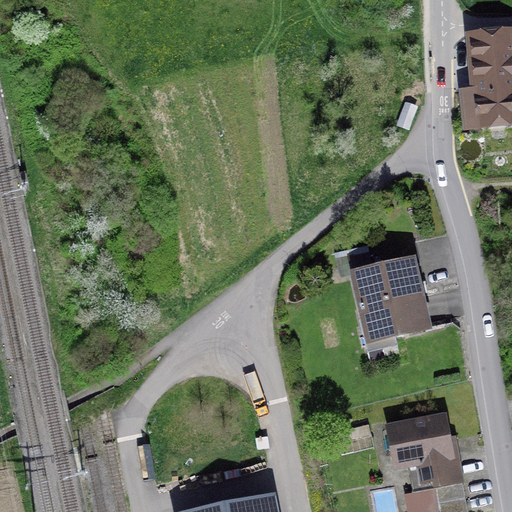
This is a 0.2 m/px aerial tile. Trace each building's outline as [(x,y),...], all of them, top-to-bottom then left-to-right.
[(511,36),(468,40),(472,92),(461,93),(465,132),(511,127),(511,36)] [(416,262),(351,279),(369,351),(435,334),(416,262)] [(447,418),(385,430),(394,475),(407,472),(410,492),(459,482),(447,418)] [(467,511),(462,485),(436,490),(440,511),(467,511)] [(405,495),(408,511),(440,511),(436,490),(405,495)] [(269,511),(267,497),(192,511),(269,511)]
